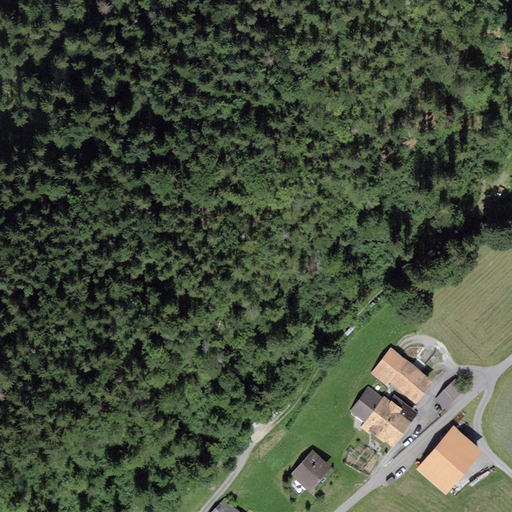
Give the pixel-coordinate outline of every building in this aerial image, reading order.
[(428,382),(401,360),(388,376),(416,398),(428,382)] [(461,387),(454,380),(443,390),(436,399),(441,405),(461,387)] [(395,398),(389,406),(368,391),(354,410),(392,438),(412,411),(395,398)] [(454,430),(422,469),(445,488),(477,450),(454,430)] [(311,456),(297,472),(309,484),(324,468),(311,456)]
